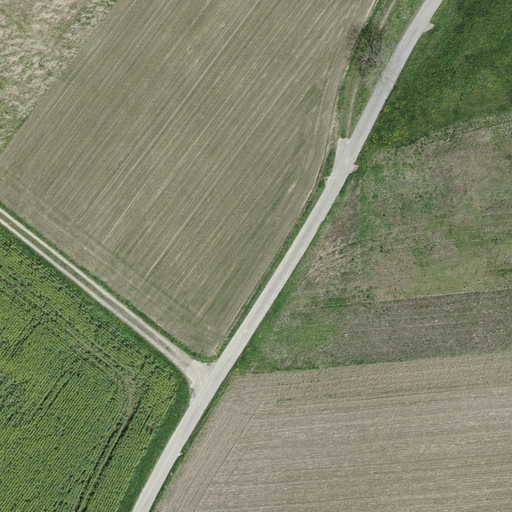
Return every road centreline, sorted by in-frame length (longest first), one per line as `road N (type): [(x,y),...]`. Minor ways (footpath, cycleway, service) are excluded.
road 1 (unclassified): [(140,511),(434,0)]
road 2 (track): [(0,219),(210,385)]
road 3 (track): [(392,0),(358,67),(344,164)]
